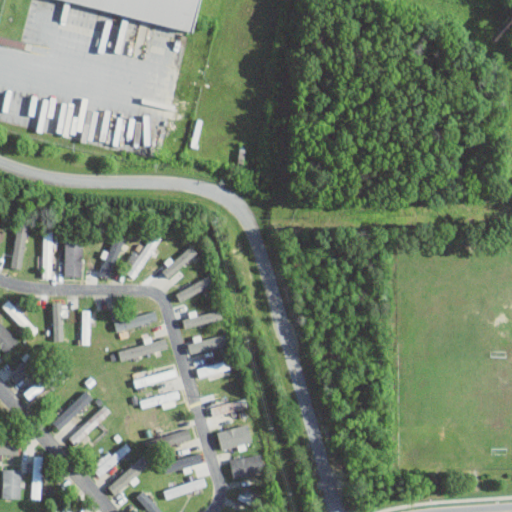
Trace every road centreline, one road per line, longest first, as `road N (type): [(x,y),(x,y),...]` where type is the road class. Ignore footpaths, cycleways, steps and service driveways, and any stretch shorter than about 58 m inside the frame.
road 1 (residential): [(0,277),(25,287),(152,291),(166,302),(223,490),(213,511)]
road 2 (residential): [(111,511),(0,385)]
